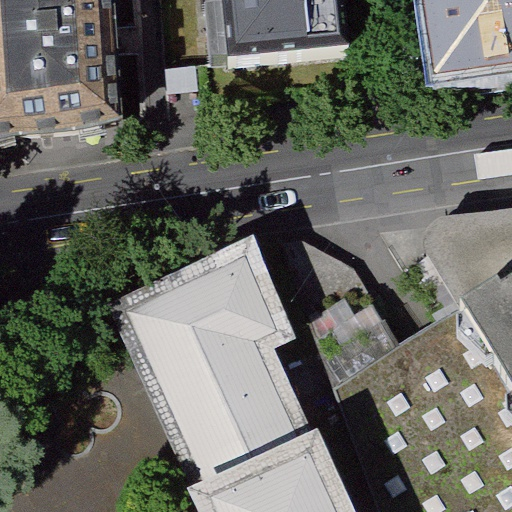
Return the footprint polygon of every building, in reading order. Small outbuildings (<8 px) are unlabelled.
[(0,0),(0,149),(122,134),(112,0),(0,0)] [(389,0),(203,0),(206,47),(392,35),(389,0)] [(511,0),(435,0),(449,87),(511,77),(511,0)] [(511,218),(452,229),(436,238),(433,251),(437,267),(461,308),(511,392),(511,218)] [(299,351),(253,252),(108,319),(197,511),(351,511),(280,359),(299,351)] [(511,511),(511,392),(461,308),(338,391),(381,511),(511,511)]
